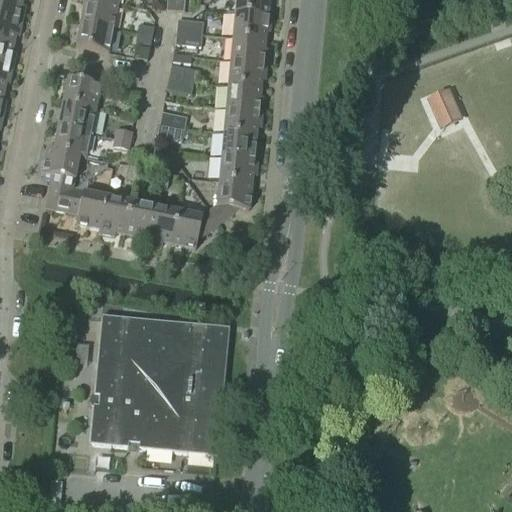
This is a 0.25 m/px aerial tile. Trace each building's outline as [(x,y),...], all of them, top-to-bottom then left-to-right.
[(19,11),(20,2),(5,0),(0,0),(0,22),(19,27),(22,12),(19,11)] [(109,0),(76,0),(76,3),(82,4),(82,3),(107,8),(108,8),(109,0)] [(171,15),(173,0),(170,0),(165,0),(164,15),(171,15)] [(182,2),(173,0),(171,15),(180,16),(182,2)] [(233,0),(232,18),(265,22),(265,21),(267,0),(233,0)] [(115,9),(108,8),(107,8),(82,3),(82,4),(77,27),(110,34),(115,9)] [(269,21),(265,21),(265,22),(232,18),(229,43),(262,46),(263,37),(267,38),(269,21)] [(16,41),(19,27),(0,22),(0,48),(10,50),(12,40),(16,41)] [(175,26),(174,37),(199,40),(200,28),(175,26)] [(104,58),(110,34),(77,27),(72,52),(104,58)] [(136,30),(134,39),(149,41),(150,33),(136,30)] [(198,52),(199,40),(174,37),(172,49),(198,52)] [(147,50),(149,41),(134,39),(133,47),(147,50)] [(262,54),(262,46),(229,43),(227,66),(264,70),(266,54),(262,54)] [(9,58),(10,50),(0,48),(0,72),(9,74),(12,59),(9,58)] [(134,52),(132,64),(144,66),(146,54),(134,52)] [(262,85),(264,70),(227,66),(225,90),(258,93),(259,84),(262,85)] [(169,70),(166,82),(191,87),(194,75),(169,70)] [(6,89),(9,74),(0,72),(0,96),(1,97),(2,88),(6,89)] [(189,99),(191,87),(166,82),(164,89),(164,94),(189,99)] [(65,84),(60,108),(92,115),(97,90),(65,84)] [(257,102),(258,93),(225,90),(222,114),(259,117),(261,102),(257,102)] [(462,124),(448,93),(426,104),(439,134),(462,124)] [(120,104),(134,107),(136,98),(122,95),(120,104)] [(87,138),(92,115),(60,108),(55,131),(87,138)] [(258,132),(259,117),(222,114),(220,138),(253,141),(254,132),(258,132)] [(159,118),(157,130),(181,135),(184,123),(159,118)] [(181,135),(157,130),(154,141),(179,146),(181,135)] [(82,162),(87,138),(55,131),(51,153),(50,155),(76,160),(76,161),(82,162)] [(113,135),(112,143),(126,146),(128,138),(113,135)] [(252,150),(253,141),(220,138),(218,162),(254,166),(256,150),(252,150)] [(125,155),(126,146),(112,143),(110,152),(125,155)] [(68,196),(69,195),(76,161),(76,160),(50,155),(51,153),(43,152),(38,178),(48,180),(46,191),(68,196)] [(152,153),(149,166),(174,171),(177,158),(152,153)] [(252,181),(254,166),(218,162),(215,187),(249,190),(250,180),(252,181)] [(131,186),(134,172),(125,170),(122,184),(131,186)] [(143,173),(134,172),(131,186),(140,187),(143,173)] [(158,176),(155,190),(163,192),(166,178),(158,176)] [(246,214),(249,190),(215,187),(213,211),(206,216),(216,229),(231,216),(232,212),(246,214)] [(98,234),(104,202),(69,195),(68,196),(46,191),(42,213),(74,219),(72,229),(97,234),(98,234)] [(121,238),(127,207),(104,202),(98,234),(97,234),(96,238),(112,241),(113,237),(121,238)] [(144,247),(151,211),(127,207),(121,238),(130,240),(129,244),(144,247)] [(168,248),(175,216),(151,211),(144,247),(160,250),(161,246),(168,248)] [(201,240),(216,229),(206,216),(199,221),(175,216),(168,248),(194,253),(197,239),(201,240)] [(63,319),(61,345),(73,346),(76,320),(63,319)] [(86,449),(213,461),(214,461),(226,334),(99,321),(86,449)] [(61,486),(50,485),(48,504),(59,505),(61,486)]
